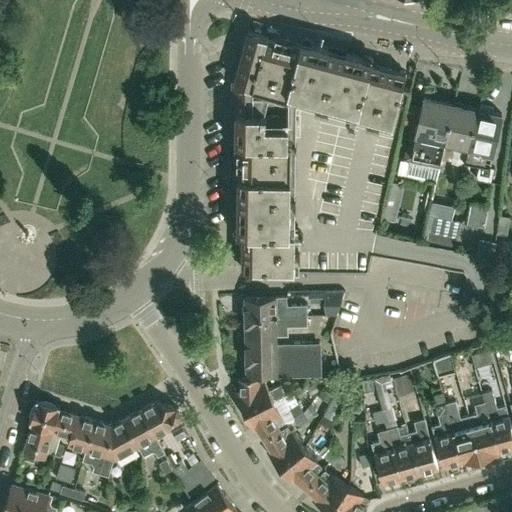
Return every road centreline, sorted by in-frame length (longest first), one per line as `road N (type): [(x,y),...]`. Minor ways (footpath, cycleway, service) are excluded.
road 1 (residential): [(156,266),(188,275),(377,274),(364,326),(375,341),(468,314),(478,276),(472,266),(385,243)]
road 2 (residential): [(286,511),(235,458),(127,288)]
road 3 (unclassified): [(156,266),(181,203),(189,0)]
road 4 (tertiary): [(511,40),(347,0)]
road 5 (residential): [(376,511),(380,503),(511,464)]
